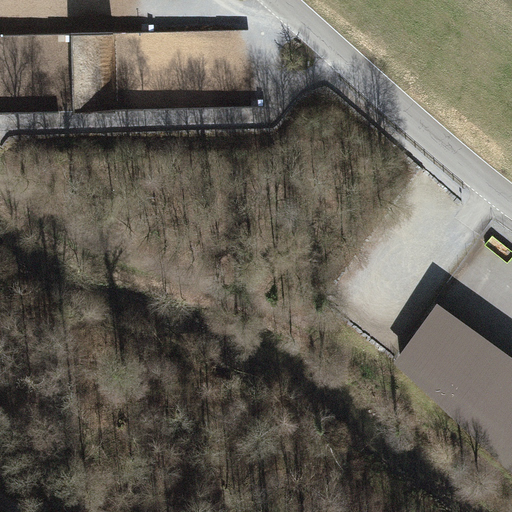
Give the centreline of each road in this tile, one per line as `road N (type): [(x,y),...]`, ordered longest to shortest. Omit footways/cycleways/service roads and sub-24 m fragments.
road 1 (track): [(0,126),(268,117),(264,19),(218,0)]
road 2 (track): [(0,183),(85,242),(296,315)]
road 3 (unclassified): [(281,0),(511,200)]
